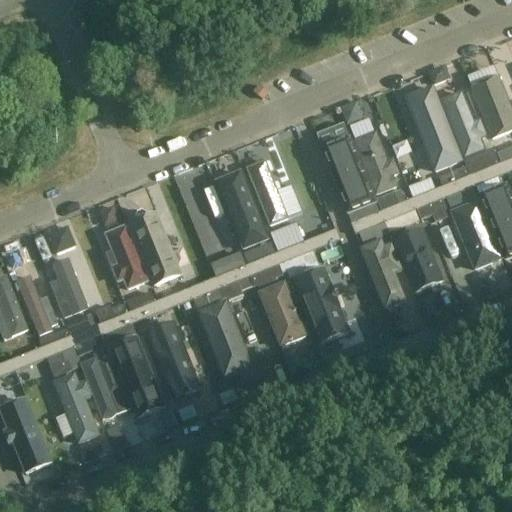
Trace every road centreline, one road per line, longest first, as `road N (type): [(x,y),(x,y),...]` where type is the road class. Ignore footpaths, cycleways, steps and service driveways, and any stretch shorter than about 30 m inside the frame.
road 1 (residential): [(511,312),(30,508),(18,500),(0,455)]
road 2 (residential): [(125,175),(511,20)]
road 3 (residential): [(54,0),(125,175)]
road 4 (residential): [(0,225),(125,175)]
